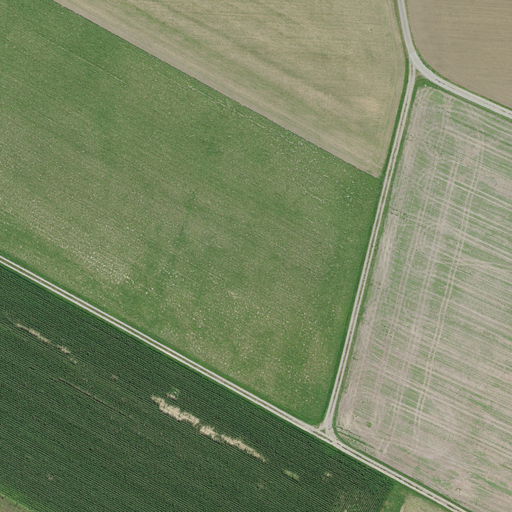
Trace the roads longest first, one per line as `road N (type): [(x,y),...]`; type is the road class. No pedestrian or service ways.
road 1 (track): [(460,511),(0,258)]
road 2 (track): [(322,436),(411,83),(411,52)]
road 3 (track): [(511,115),(444,85),(417,63),(401,0)]
